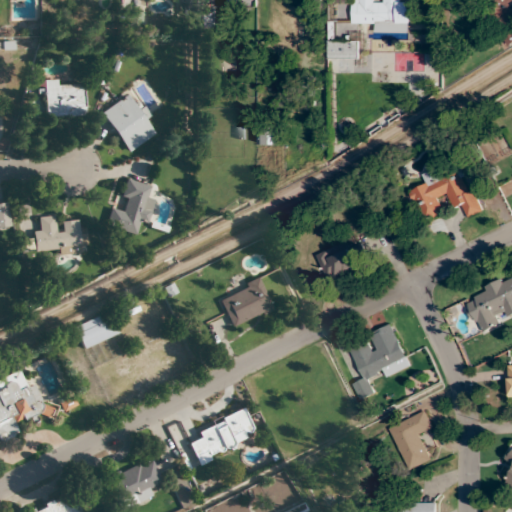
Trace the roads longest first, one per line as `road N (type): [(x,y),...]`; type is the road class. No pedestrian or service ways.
road 1 (residential): [(511,233),(0,491)]
road 2 (residential): [(470,511),(470,430),(460,387),(413,284)]
